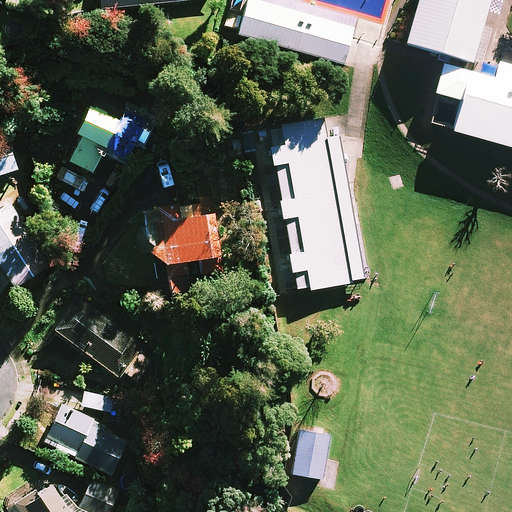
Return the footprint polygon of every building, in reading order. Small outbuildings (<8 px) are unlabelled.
[(339,16),(278,0),(229,0),(222,28),(328,57),(339,16)] [(471,0),(394,0),(384,37),(456,57),(471,0)] [(511,77),(429,55),(420,87),(448,95),(441,121),(511,140),(511,77)] [(149,124),(89,95),(71,131),(118,154),(127,135),(140,142),(149,124)] [(331,139),(328,119),(259,130),(278,240),(287,293),(368,279),(344,136),(331,139)] [(241,161),(236,138),(220,141),(225,164),(241,161)] [(98,150),(72,139),(63,159),(89,170),(98,150)] [(8,143),(0,145),(0,173),(16,169),(8,143)] [(45,262),(7,202),(0,206),(0,267),(10,284),(45,262)] [(157,261),(161,261),(163,278),(169,278),(171,289),(185,288),(182,258),(219,253),(214,211),(191,214),(189,202),(141,208),(145,242),(154,241),(157,261)] [(135,381),(153,358),(141,349),(144,344),(100,311),(99,312),(77,296),(53,328),(117,376),(122,370),(135,381)] [(123,401),(84,391),(80,405),(109,412),(112,414),(119,416),(123,401)] [(100,430),(103,424),(59,403),(41,442),(109,473),(124,441),(100,430)] [(327,433),(295,429),(290,474),(322,477),(327,433)] [(107,511),(118,491),(90,477),(76,505),(90,511),(107,511)] [(34,493),(30,487),(3,505),(8,511),(67,511),(48,483),(34,493)]
